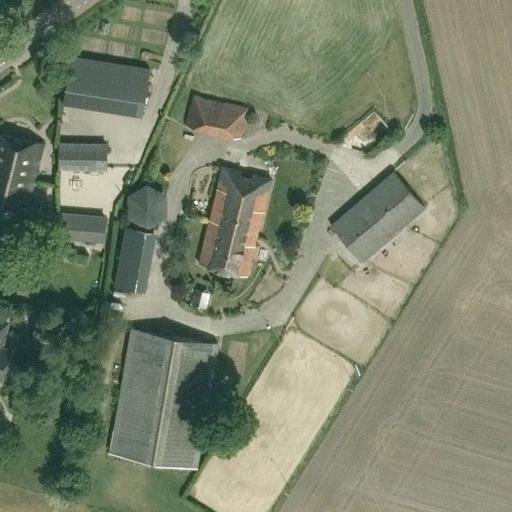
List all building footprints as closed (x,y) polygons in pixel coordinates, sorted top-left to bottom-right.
[(141,70),(64,71),(65,104),(142,103),(141,70)] [(218,132),(227,102),(203,97),(203,95),(194,93),(186,125),(218,132)] [(227,102),(218,132),(240,138),(247,107),(227,102)] [(14,176),(32,180),(41,143),(0,133),(0,178),(12,181),(14,176)] [(106,143),(59,142),(58,169),(106,170),(106,143)] [(209,219),(257,232),(271,178),(253,173),(250,184),(238,181),(241,170),(223,166),(209,219)] [(361,262),(426,206),(394,170),(330,224),(361,262)] [(0,215),(22,221),(32,180),(14,176),(12,181),(0,178),(0,215)] [(57,211),(56,221),(48,220),(46,238),(103,243),(105,215),(57,211)] [(246,275),(257,232),(209,219),(198,263),(246,275)] [(129,220),(123,279),(149,282),(155,223),(129,220)] [(17,238),(11,263),(24,266),(31,241),(17,238)] [(37,319),(33,336),(59,343),(63,325),(37,319)] [(1,348),(7,322),(0,320),(0,378),(3,379),(10,350),(1,348)] [(196,466),(218,342),(131,327),(110,451),(196,466)]
